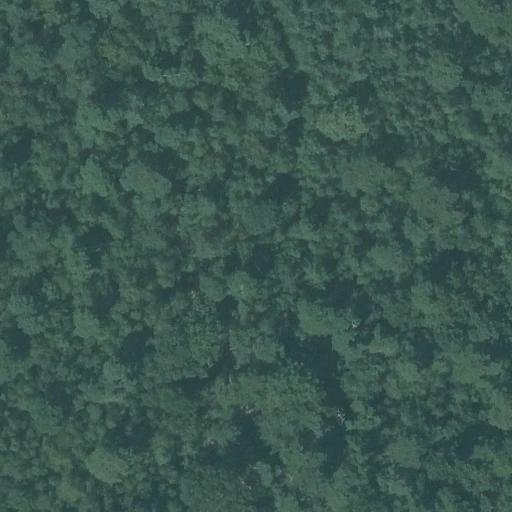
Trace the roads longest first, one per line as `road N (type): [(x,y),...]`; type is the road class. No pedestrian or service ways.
road 1 (track): [(269,0),(304,312)]
road 2 (track): [(511,286),(304,312)]
road 3 (track): [(304,312),(329,511)]
